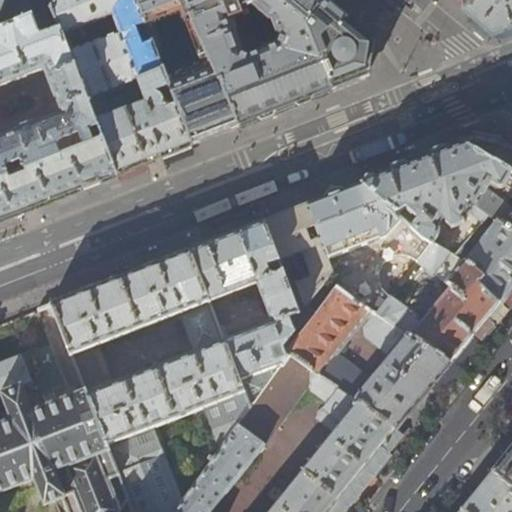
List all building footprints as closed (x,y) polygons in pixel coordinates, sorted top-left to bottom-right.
[(0,0),(0,29),(31,18),(24,0),(0,0)] [(62,35),(112,16),(119,33),(69,53),(98,128),(103,140),(116,175),(154,160),(192,146),(176,106),(162,111),(161,110),(163,108),(164,105),(164,102),(163,100),(160,96),(155,95),(155,93),(169,87),(152,43),(143,47),(136,29),(145,25),(135,0),(60,0),(52,9),(62,35)] [(135,0),(145,25),(152,43),(169,87),(176,106),(192,146),(215,137),(238,127),(189,9),(185,0),(135,0)] [(185,0),(189,9),(212,0),(185,0)] [(325,0),(212,0),(189,9),(238,127),(315,98),(365,78),(372,39),(325,0)] [(511,0),(467,0),(464,4),(468,8),(493,29),(497,28),(511,21),(511,0)] [(0,219),(29,209),(116,175),(103,140),(94,143),(90,132),(98,128),(69,53),(62,35),(52,9),(48,12),(54,31),(40,37),(31,18),(0,29),(0,219)] [(511,21),(497,28),(499,33),(511,28),(511,21)] [(461,138),(463,145),(474,140),(499,145),(511,155),(511,149),(499,138),(475,133),(461,138)] [(463,145),(511,173),(511,155),(499,145),(474,140),(463,145)] [(504,186),(511,173),(463,145),(398,170),(362,184),(423,239),(431,244),(434,245),(439,234),(440,233),(440,232),(440,230),(440,229),(440,228),(439,227),(444,221),(446,221),(452,226),(452,228),(465,223),(464,221),(471,211),(479,217),(448,253),(465,262),(483,278),(480,281),(481,287),(500,303),(511,288),(511,230),(505,226),(494,219),(474,205),(489,182),(497,188),(499,188),(500,188),(503,188),(504,186)] [(511,173),(504,186),(503,188),(500,188),(499,188),(497,188),(489,182),(474,205),(494,219),(500,210),(511,219),(505,226),(511,230),(511,173)] [(343,191),(308,205),(332,272),(308,306),(320,315),(338,290),(375,313),(389,296),(384,291),(382,289),(380,282),(379,273),(380,270),(381,267),(385,262),(388,259),(392,256),(398,255),(401,254),(404,254),(410,256),(414,259),(417,262),(431,244),(423,239),(362,184),(343,191)] [(286,213),(263,222),(286,283),(310,274),(311,278),(288,287),(306,334),(320,315),(308,306),(332,272),(308,205),(286,213)] [(228,236),(189,251),(209,302),(255,284),(271,322),(224,341),(251,409),(291,354),(306,334),(288,287),(286,283),(263,222),(249,228),(228,236)] [(434,245),(431,244),(417,262),(450,288),(422,323),(406,310),(407,309),(390,295),(389,296),(375,313),(450,363),(473,336),(500,303),(481,287),(480,281),(483,278),(465,262),(448,253),(434,245)] [(162,262),(87,291),(52,305),(85,391),(129,501),(133,511),(174,511),(182,502),(157,437),(206,418),(219,451),(251,409),(224,341),(209,302),(189,251),(162,262)] [(450,363),(375,313),(338,290),(320,315),(306,334),(291,354),(396,429),(407,415),(421,399),(450,363)] [(219,451),(213,460),(211,463),(182,502),(174,511),(327,511),(348,487),(396,429),(291,354),(251,409),(219,451)] [(10,419),(0,423),(0,494),(35,481),(44,506),(65,497),(69,511),(119,511),(129,501),(85,391),(32,411),(23,387),(32,383),(22,356),(1,364),(0,364),(0,395),(1,395),(10,419)] [(456,368),(450,363),(421,399),(407,415),(413,420),(456,368)] [(511,448),(510,451),(492,473),(511,487),(511,494),(511,495),(511,448)] [(479,489),(461,511),(462,511),(511,511),(511,495),(511,494),(511,487),(492,473),(479,489)]
